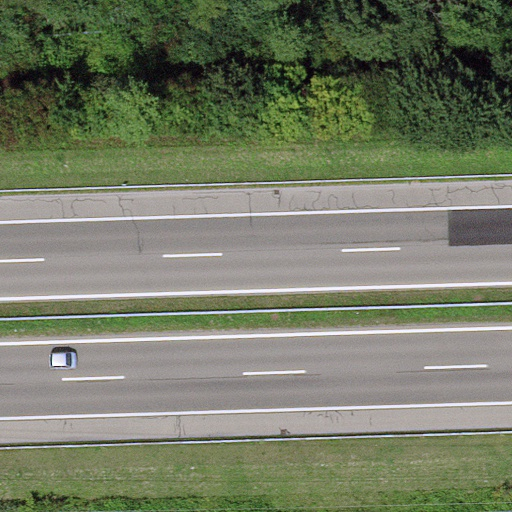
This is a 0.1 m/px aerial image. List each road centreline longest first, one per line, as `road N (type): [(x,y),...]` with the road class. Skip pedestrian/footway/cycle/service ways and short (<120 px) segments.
road 1 (motorway): [(0,382),(511,366)]
road 2 (motorway): [(511,245),(0,261)]
